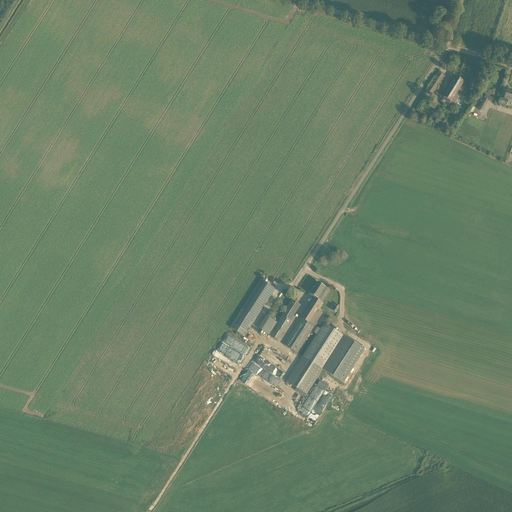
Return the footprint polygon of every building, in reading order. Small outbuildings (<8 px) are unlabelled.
[(451,13),(444,10),(441,22),(447,24),(451,13)] [(432,95),(441,80),(444,76),(438,72),(426,91),(432,95)] [(451,102),(455,104),(462,91),(460,89),(463,81),(456,77),(440,102),(448,107),(451,102)] [(511,100),(511,92),(507,90),(504,98),(504,100),(500,98),(498,104),(506,107),(508,100),(507,100),(508,99),(511,100)] [(488,101),(491,103),(493,99),(486,95),(478,110),(482,112),(488,101)] [(230,328),(244,337),(275,289),(261,280),(230,328)] [(318,281),(310,294),(318,299),(321,294),(323,296),(328,289),(325,287),(326,287),(318,281)] [(296,353),(309,332),(310,331),(311,332),(315,326),(314,325),(322,312),(318,309),(322,303),(314,298),(284,345),(288,348),(296,353)] [(278,341),(291,321),(301,306),(296,303),(292,300),(269,335),(278,341)] [(296,367),(286,382),(306,395),(323,370),(324,369),(326,370),(325,372),(342,382),(356,361),(357,362),(365,350),(344,336),(324,323),(320,329),(316,335),(302,357),(296,367)] [(241,352),(245,345),(226,333),(222,340),(241,352)] [(278,386),(290,361),(261,347),(253,363),(255,364),(251,372),(278,386)] [(215,349),(212,354),(219,359),(222,354),(215,349)] [(318,419),(332,397),(313,386),(298,412),(308,418),(310,414),(318,419)] [(220,399),(225,392),(221,389),(211,402),(215,405),(220,399)]
